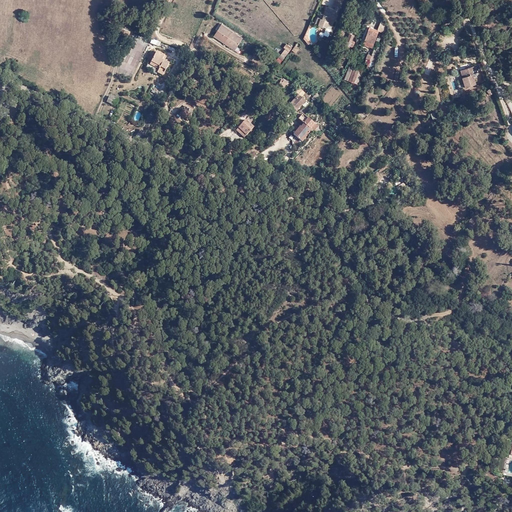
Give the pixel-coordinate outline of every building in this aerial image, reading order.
[(334,0),(333,5),(336,6),(340,8),(343,0),(334,0)] [(338,11),(334,9),(327,6),(324,13),(322,13),(320,17),(318,17),(315,23),(326,27),(328,24),(332,26),(338,11)] [(437,17),(434,9),(428,11),(431,19),(437,17)] [(235,49),(243,38),(222,24),(215,36),(235,49)] [(385,29),(386,28),(379,25),(377,31),(383,33),(385,32),(386,29),(385,29)] [(368,30),(365,41),(374,44),(378,34),(368,30)] [(350,46),(354,35),(349,33),(347,37),(346,37),(344,41),(346,41),(345,44),(350,46)] [(285,47),(287,48),(291,51),(293,47),(288,43),(285,47)] [(287,48),(280,57),(284,60),(287,56),(291,51),(287,48)] [(156,52),(151,62),(160,67),(158,69),(157,72),(162,75),(169,63),(162,59),(164,56),(156,52)] [(430,60),(424,73),(429,75),(434,62),(430,60)] [(477,72),(474,66),(461,71),(466,87),(476,83),(472,74),(477,72)] [(359,75),(360,72),(353,69),(353,72),(350,72),(349,75),(351,75),(349,81),(354,83),(357,75),(359,75)] [(452,99),(460,96),(455,79),(447,81),(452,99)] [(291,107),(296,111),(305,102),(301,98),(305,94),(299,89),(295,93),(298,95),(300,97),(291,107)] [(289,105),(291,107),(300,97),(298,95),(296,97),(289,105)] [(113,105),(116,100),(110,96),(107,102),(113,105)] [(186,113),(188,110),(184,107),(178,115),(187,122),(190,117),(186,113)] [(292,133),(300,142),(310,131),(309,130),(312,126),(314,125),(302,114),(298,119),(303,124),(300,127),(299,126),(292,133)] [(253,127),(246,121),(239,128),(247,134),(253,127)] [(462,228),(464,230),(469,225),(472,227),(481,216),(477,212),(462,228)] [(469,225),(464,230),(468,234),(473,228),(472,227),(469,225)]
